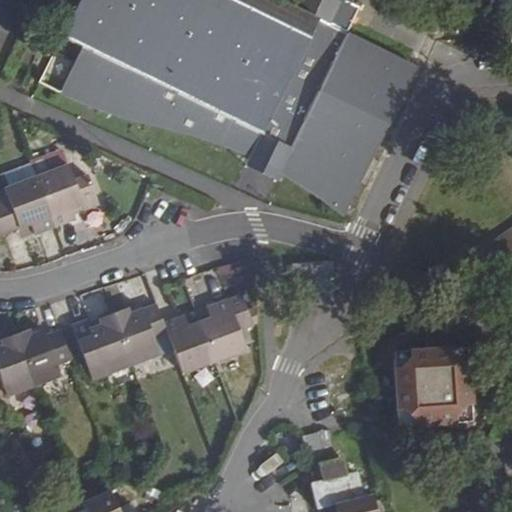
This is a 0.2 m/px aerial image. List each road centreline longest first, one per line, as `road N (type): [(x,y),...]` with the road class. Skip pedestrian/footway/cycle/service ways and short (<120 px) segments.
road 1 (residential): [(0,292),(256,224),(358,252)]
road 2 (residential): [(358,252),(228,491)]
road 3 (residential): [(511,74),(438,90),(358,252)]
